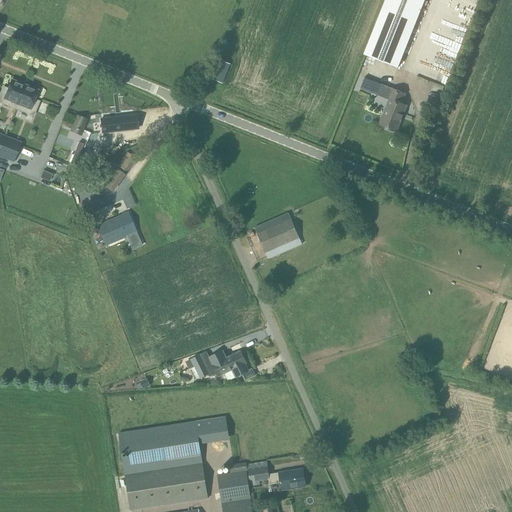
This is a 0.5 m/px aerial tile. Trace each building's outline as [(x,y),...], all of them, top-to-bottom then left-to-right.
[(425,0),(386,0),(364,55),(398,68),(425,0)] [(377,96),(381,84),(364,78),(360,89),(377,96)] [(38,91),(11,80),(8,89),(3,87),(0,95),(0,97),(4,99),(2,103),(28,114),(30,109),(35,111),(39,102),(34,100),(38,91)] [(396,132),(406,106),(402,104),(406,94),(392,88),(388,100),(390,101),(380,125),(396,132)] [(39,109),(36,118),(42,120),(45,111),(39,109)] [(136,115),(100,119),(102,133),(138,129),(136,115)] [(86,120),(77,117),(73,128),(81,131),(86,120)] [(2,140),(0,145),(0,156),(14,162),(19,147),(2,140)] [(75,166),(84,145),(79,142),(70,164),(75,166)] [(103,186),(113,193),(125,175),(137,159),(127,152),(115,168),(103,186)] [(107,179),(106,168),(90,170),(92,185),(103,184),(103,179),(107,179)] [(109,220),(96,226),(105,247),(127,238),(132,250),(143,246),(137,233),(132,222),(128,212),(122,215),(115,218),(109,220)] [(254,228),(266,253),(299,238),(288,213),(254,228)] [(223,350),(207,357),(217,378),(232,370),(227,358),(223,350)] [(241,352),(227,358),(232,370),(236,378),(249,372),(245,365),(247,364),(241,352)] [(191,360),(200,379),(210,374),(201,355),(191,360)] [(224,381),(227,387),(234,384),(231,378),(224,381)] [(202,463),(198,436),(196,422),(119,433),(121,448),(125,475),(202,463)] [(255,486),(254,482),(269,480),(269,485),(281,483),(279,473),(269,475),(267,462),(248,465),(250,487),(255,486)] [(131,511),(208,499),(202,463),(125,475),(131,511)] [(230,465),(231,474),(218,476),(223,511),(252,511),(246,471),(248,471),(247,463),(230,465)] [(282,490),(306,487),(303,471),(279,475),(282,490)]
